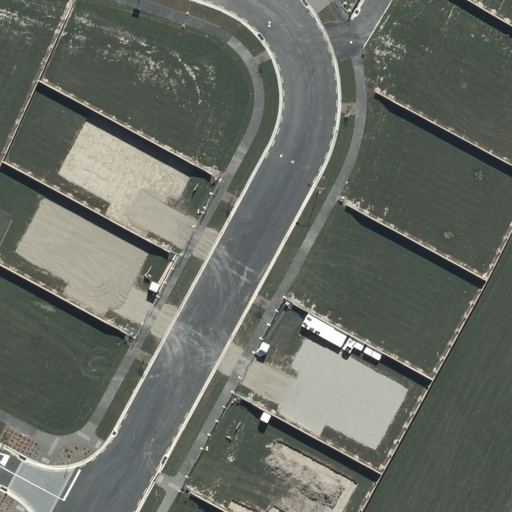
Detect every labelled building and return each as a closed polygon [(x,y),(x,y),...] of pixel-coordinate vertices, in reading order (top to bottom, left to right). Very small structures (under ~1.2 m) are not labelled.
[(511,54),(470,31),(449,68),(414,49),(389,93),(511,161),(511,54)] [(184,165),(77,109),(43,174),(69,187),(75,176),(105,192),(96,210),(146,236),(184,165)] [(499,186),(401,129),(384,158),(400,168),(379,205),(460,252),(499,186)] [(140,245),(39,190),(0,262),(101,317),(140,245)] [(424,272),(352,233),(337,261),(358,272),(354,279),(332,267),(312,303),(404,352),(423,316),(405,307),(424,272)] [(79,322),(0,280),(0,369),(43,391),(79,322)] [(391,386),(298,336),(283,364),(291,368),(274,399),(309,418),(314,408),(365,435),(391,386)] [(325,511),(345,477),(252,425),(229,464),(239,470),(221,501),(241,511),(262,511),(266,507),(275,511),(325,511)]
